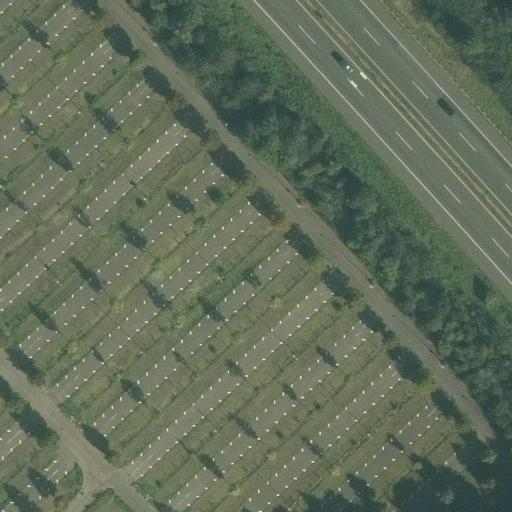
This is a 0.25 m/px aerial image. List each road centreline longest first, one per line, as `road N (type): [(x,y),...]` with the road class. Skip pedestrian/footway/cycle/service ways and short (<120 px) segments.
road 1 (motorway): [(263,0),(511,273)]
road 2 (motorway): [(511,188),(343,0)]
